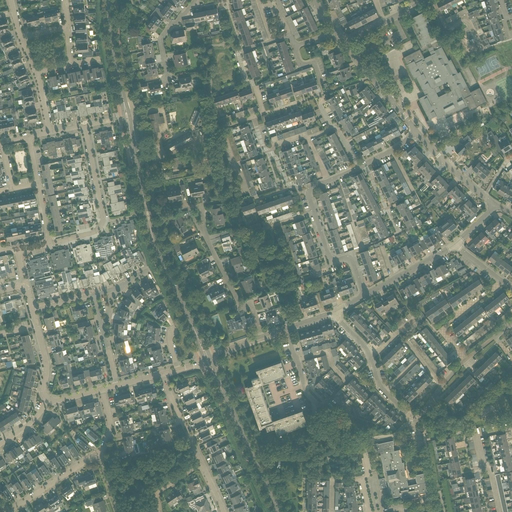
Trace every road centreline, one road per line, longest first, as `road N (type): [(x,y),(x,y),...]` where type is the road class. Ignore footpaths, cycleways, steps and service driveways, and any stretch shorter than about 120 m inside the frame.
road 1 (residential): [(420,413),(411,416),(384,391),(366,348),(332,314)]
road 2 (tertiary): [(277,511),(221,390)]
road 3 (residential): [(364,295),(353,262),(328,254),(308,191)]
road 4 (residential): [(499,511),(473,429),(511,426)]
road 5 (residential): [(262,336),(202,229)]
